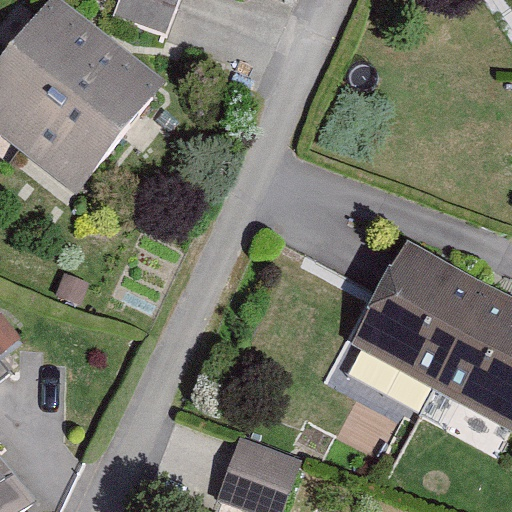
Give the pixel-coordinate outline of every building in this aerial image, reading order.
[(173,85),(61,0),(56,0),(0,73),(0,132),(85,198),(173,85)] [(118,0),(114,13),(168,34),(180,0),(118,0)] [(511,309),(407,254),(355,352),(511,435),(511,309)] [(0,313),(0,379),(7,374),(0,352),(22,333),(0,313)] [(237,437),(213,497),(271,511),(277,511),(301,459),(237,437)] [(0,511),(21,511),(33,503),(0,462),(0,511)]
